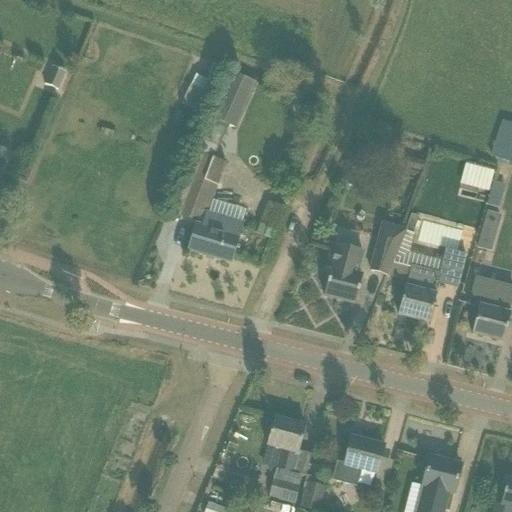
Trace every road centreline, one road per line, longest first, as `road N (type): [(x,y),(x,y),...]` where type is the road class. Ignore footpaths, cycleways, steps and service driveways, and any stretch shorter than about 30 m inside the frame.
road 1 (secondary): [(511,411),(243,344)]
road 2 (secondary): [(243,344),(0,274)]
road 3 (residential): [(174,511),(243,344)]
